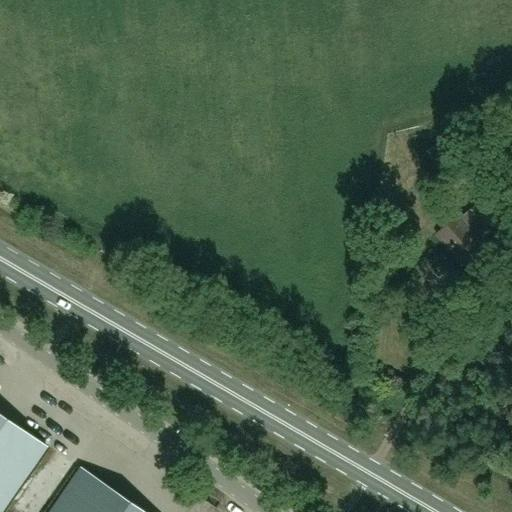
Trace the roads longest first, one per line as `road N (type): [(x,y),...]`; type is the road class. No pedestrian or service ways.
road 1 (primary): [(431,511),(0,261)]
road 2 (unclassified): [(269,511),(0,325)]
